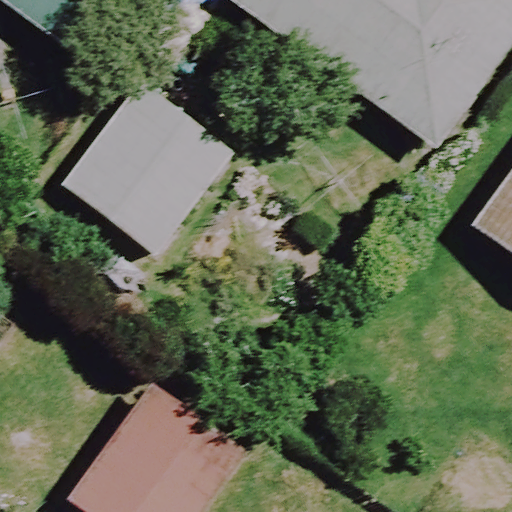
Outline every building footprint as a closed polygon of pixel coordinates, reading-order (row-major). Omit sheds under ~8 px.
[(0,0),(0,16),(77,71),(127,0),(0,0)] [(511,0),(219,0),(217,5),(428,157),(511,39),(511,0)] [(227,165),(136,94),(57,196),(148,266),(227,165)] [(511,176),(468,240),(511,271),(511,176)] [(203,511),(240,463),(146,394),(61,510),(63,511),(203,511)]
